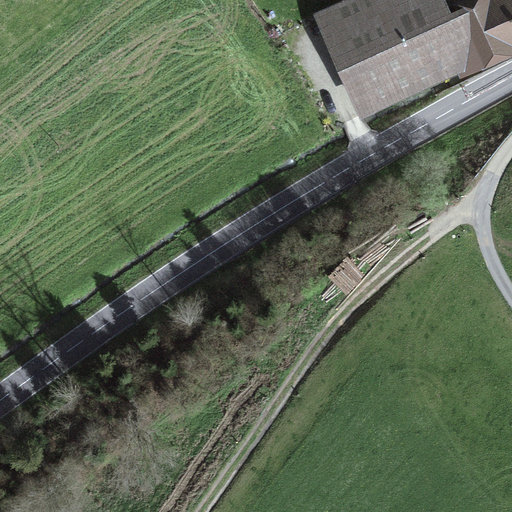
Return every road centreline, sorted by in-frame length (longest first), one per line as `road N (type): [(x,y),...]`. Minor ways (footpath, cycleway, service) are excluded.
road 1 (secondary): [(511,77),(232,238),(0,401)]
road 2 (track): [(198,511),(360,291),(421,237),(482,209)]
road 3 (unclassified): [(511,297),(482,220),(490,180),(511,144)]
